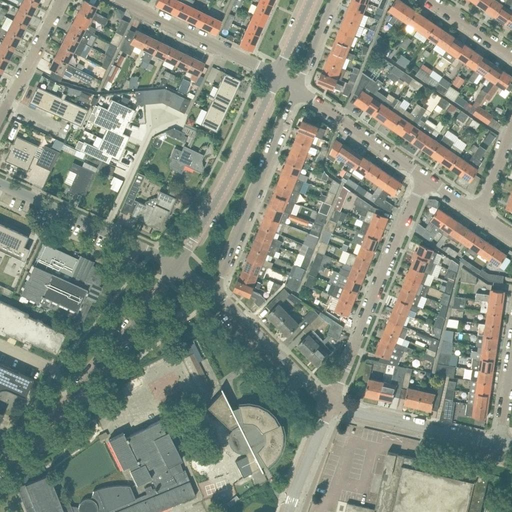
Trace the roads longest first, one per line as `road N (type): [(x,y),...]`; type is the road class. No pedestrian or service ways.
road 1 (residential): [(0,466),(120,341),(176,265)]
road 2 (residential): [(329,404),(426,180)]
road 3 (residential): [(215,291),(297,86)]
road 4 (residential): [(176,265),(277,74)]
road 5 (residential): [(176,265),(0,183)]
road 6 (residential): [(329,404),(500,444)]
road 7 (residential): [(277,74),(122,0)]
road 8 (residential): [(329,404),(215,291)]
road 9 (residential): [(426,180),(297,86)]
